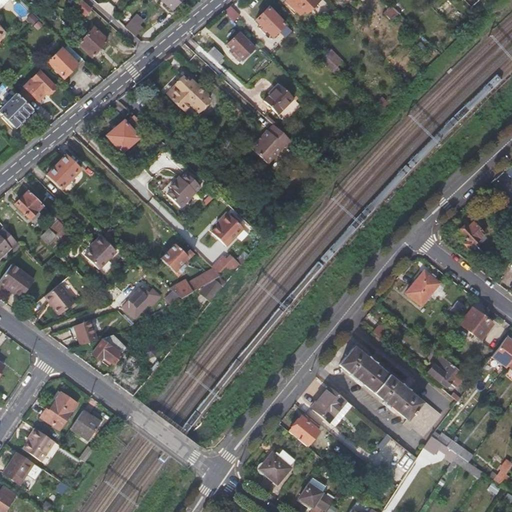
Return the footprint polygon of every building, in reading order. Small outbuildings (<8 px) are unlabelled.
[(0,0),(0,13),(9,4),(9,1),(7,0),(0,0)] [(84,17),(91,10),(80,0),(78,0),(73,7),(84,17)] [(160,0),(171,10),(181,0),(160,0)] [(294,1),(304,11),(306,13),(319,0),(285,0),(291,5),(294,1)] [(300,15),(304,11),(294,1),(291,5),(300,15)] [(395,11),(388,3),(381,10),(389,18),(395,11)] [(238,15),(229,6),(222,12),(232,22),(238,15)] [(285,24),(268,7),(255,21),(264,30),(262,31),(265,34),(267,33),(272,37),(285,24)] [(38,19),(31,14),(26,20),(32,26),(38,19)] [(142,28),(131,19),(128,22),(123,28),(131,34),(134,37),(142,28)] [(460,24),(454,30),(459,35),(466,29),(460,24)] [(0,50),(11,39),(0,28),(0,50)] [(93,29),(77,46),(90,58),(106,42),(93,29)] [(254,48),(239,32),(226,45),(233,53),(231,55),(235,59),(238,57),(241,61),(254,48)] [(62,79),(81,60),(65,44),(46,63),(62,79)] [(214,47),(208,53),(218,62),(223,56),(214,47)] [(329,51),(325,56),(336,67),(340,62),(329,51)] [(335,75),(340,71),(336,67),(325,56),(323,54),(319,58),(335,75)] [(24,89),(17,96),(26,104),(33,98),(37,102),(45,94),(47,95),(54,88),(37,73),(23,88),(24,89)] [(177,87),(169,96),(184,110),(190,103),(199,112),(210,99),(191,81),(188,84),(182,78),(175,85),(177,87)] [(166,94),(169,96),(177,87),(175,85),(166,94)] [(299,106),(279,85),(263,100),(284,121),(299,106)] [(0,114),(14,128),(31,110),(26,104),(17,96),(15,94),(0,109),(0,114)] [(242,121),(250,114),(232,98),(226,105),(233,113),(242,121)] [(382,99),(375,105),(380,111),(387,104),(382,99)] [(138,137),(124,120),(106,135),(120,153),(138,137)] [(150,141),(155,135),(143,124),(137,129),(150,141)] [(283,146),(266,131),(250,148),(267,163),(283,146)] [(174,134),(170,138),(176,144),(181,139),(174,134)] [(199,134),(193,141),(198,147),(208,155),(214,149),(199,134)] [(170,138),(164,144),(171,149),(176,144),(170,138)] [(65,154),(46,174),(61,189),(81,169),(65,154)] [(176,184),(174,181),(169,187),(172,190),(167,195),(180,207),(199,187),(186,174),(180,180),(176,184)] [(30,219),(43,206),(28,191),(22,198),(21,197),(14,204),(30,219)] [(227,247),(244,230),(226,212),(215,224),(217,225),(210,232),(227,247)] [(483,235),(472,222),(467,226),(465,224),(458,231),(466,241),(464,243),(477,257),(482,252),(473,244),(483,235)] [(49,228),(40,236),(48,244),(57,236),(49,228)] [(0,232),(0,257),(11,247),(15,251),(21,245),(17,241),(16,242),(3,229),(1,231),(0,232)] [(115,252),(99,237),(93,242),(96,245),(91,248),(84,256),(97,270),(115,252)] [(192,254),(188,249),(183,253),(174,243),(159,257),(175,273),(184,265),(183,263),(192,254)] [(225,257),(210,265),(212,267),(221,275),(237,268),(233,261),(228,263),(226,260),(225,257)] [(11,288),(23,297),(34,281),(10,264),(0,278),(0,284),(9,291),(11,288)] [(185,279),(169,288),(173,290),(182,298),(221,275),(212,267),(187,282),(185,279)] [(421,306),(438,284),(422,271),(404,293),(421,306)] [(207,293),(212,297),(226,281),(222,277),(208,285),(211,288),(207,293)] [(73,302),(58,285),(44,297),(59,314),(73,302)] [(21,299),(23,297),(11,288),(9,291),(21,299)] [(148,305),(143,301),(147,296),(138,288),(122,306),(136,318),(148,305)] [(164,298),(171,304),(182,298),(173,290),(164,298)] [(448,309),(456,315),(464,305),(456,299),(448,309)] [(480,340),(493,324),(471,308),(459,324),(480,340)] [(74,325),(81,345),(97,340),(89,320),(74,325)] [(379,325),(372,333),(382,342),(389,333),(379,325)] [(113,365),(120,355),(108,345),(114,337),(111,334),(105,337),(104,337),(91,354),(100,361),(102,357),(113,365)] [(125,348),(114,337),(108,345),(120,355),(125,348)] [(507,366),(511,359),(511,342),(505,337),(490,356),(505,368),(507,366)] [(352,348),(338,365),(407,420),(403,425),(409,430),(412,427),(423,437),(440,416),(421,401),(421,403),(352,348)] [(455,387),(464,376),(441,357),(427,373),(445,388),(449,383),(455,387)] [(333,427),(351,406),(328,386),(310,408),(333,427)] [(76,403),(58,391),(40,418),(59,430),(76,403)] [(453,392),(450,396),(456,402),(461,395),(458,393),(457,395),(453,392)] [(92,416),(82,409),(69,429),(87,441),(102,419),(94,414),(92,416)] [(301,416),(288,432),(306,446),(318,431),(301,416)] [(31,437),(28,442),(23,449),(42,461),(54,442),(35,428),(30,436),(31,437)] [(442,429),(435,440),(445,447),(450,440),(453,436),(442,429)] [(392,440),(386,435),(379,445),(384,450),(392,440)] [(437,450),(452,460),(456,455),(451,451),(445,447),(435,440),(430,437),(422,449),(433,456),(437,450)] [(471,456),(450,440),(445,447),(451,451),(456,455),(467,462),(471,456)] [(92,453),(86,448),(78,458),(85,462),(92,453)] [(275,452),(273,454),(288,466),(293,460),(281,450),(277,454),(275,452)] [(19,484),(33,463),(17,452),(2,473),(19,484)] [(277,484),(290,467),(288,466),(273,454),(272,452),(263,463),(260,464),(258,465),(257,467),(257,470),(258,472),(260,473),(261,474),(264,474),(277,484)] [(452,461),(478,479),(482,473),(467,462),(456,455),(452,460),(452,461)] [(500,471),(493,480),(498,484),(499,484),(506,475),(511,465),(511,463),(506,459),(498,469),(500,471)] [(506,475),(499,484),(505,488),(509,483),(507,483),(511,478),(506,475)] [(321,493),(324,487),(311,479),(298,499),(311,508),(313,504),(325,511),(332,500),(321,493)] [(56,491),(61,495),(67,486),(61,482),(56,491)] [(3,511),(15,495),(2,486),(0,489),(0,511),(3,511)]
